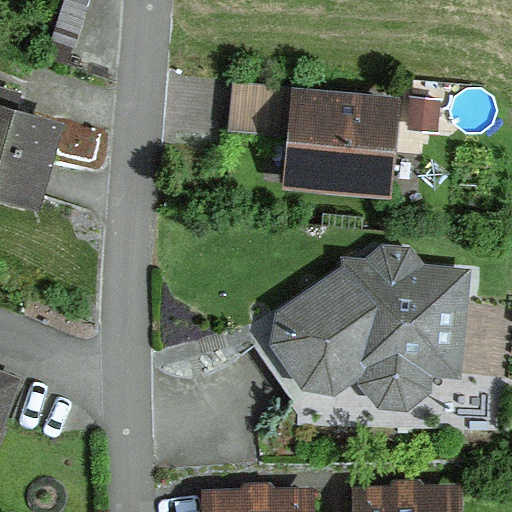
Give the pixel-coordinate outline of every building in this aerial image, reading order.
[(0,189),(28,198),(37,164),(48,128),(4,115),(10,96),(0,93),(0,189)] [(386,106),(296,98),(288,179),(379,187),(386,106)] [(452,281),(398,276),(399,261),(382,259),(365,273),(353,272),(284,320),(280,341),(305,378),(327,382),(363,357),(370,358),(368,380),(380,396),(399,397),(414,385),(416,362),(444,364),(452,281)] [(424,496),(414,487),(393,487),(383,497),(358,498),(358,511),(448,511),(448,496),(424,496)] [(298,511),(299,499),(274,499),(264,490),(243,490),(233,500),(208,501),(208,511),(298,511)]
